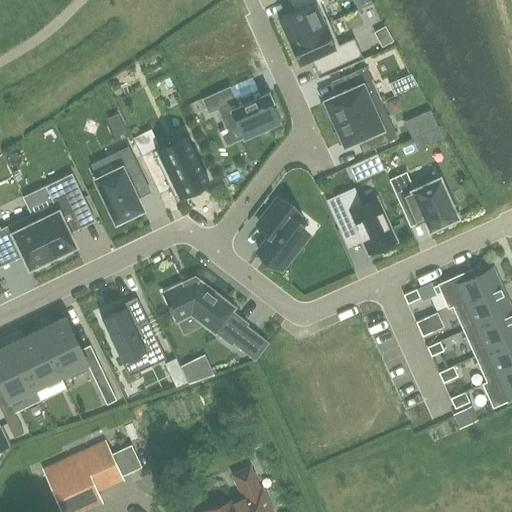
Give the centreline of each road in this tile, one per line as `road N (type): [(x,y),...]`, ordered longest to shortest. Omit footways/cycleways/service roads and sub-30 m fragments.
road 1 (residential): [(213,255),(301,320),(511,218)]
road 2 (residential): [(0,322),(185,235),(213,255)]
road 3 (residential): [(305,133),(213,255)]
road 4 (residential): [(256,18),(305,133)]
